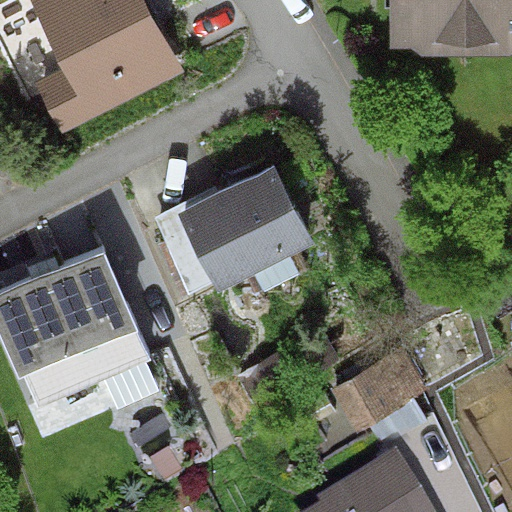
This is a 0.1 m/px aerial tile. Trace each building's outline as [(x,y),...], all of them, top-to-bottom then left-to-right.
[(57,119),(162,65),(129,0),(40,0),(73,65),(39,83),(57,119)] [(511,0),(391,0),(392,26),(511,26),(511,0)] [(153,223),(184,291),(302,231),(267,164),(153,223)] [(145,354),(102,257),(0,302),(0,313),(38,400),(145,354)] [(358,423),(411,392),(387,353),(334,384),(358,423)] [(419,511),(390,462),(345,489),(350,496),(323,511),(419,511)]
